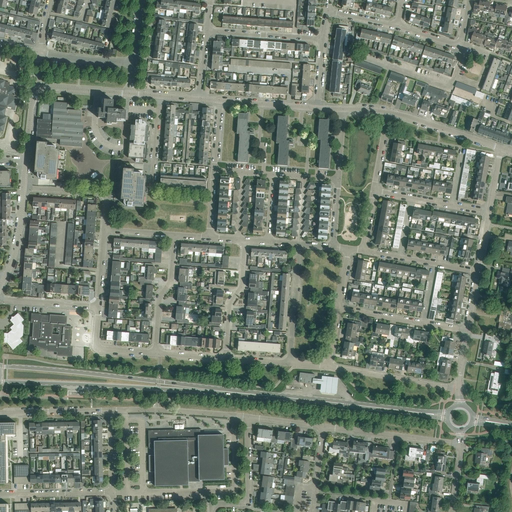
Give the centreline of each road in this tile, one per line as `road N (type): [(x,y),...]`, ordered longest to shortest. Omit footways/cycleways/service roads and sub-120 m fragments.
road 1 (secondary): [(422,413),(183,387)]
road 2 (secondary): [(183,387),(0,367)]
road 3 (secondary): [(0,382),(183,387)]
road 4 (residential): [(211,201),(152,194),(159,96)]
road 5 (residential): [(323,426),(460,444)]
road 6 (residential): [(110,410),(247,417)]
road 7 (residential): [(458,389),(327,366)]
road 8 (residential): [(467,330),(338,307)]
road 9 (residential): [(212,511),(216,504),(247,502),(247,417)]
road 10 (residential): [(155,353),(174,234)]
road 11 (residential): [(225,358),(245,240)]
